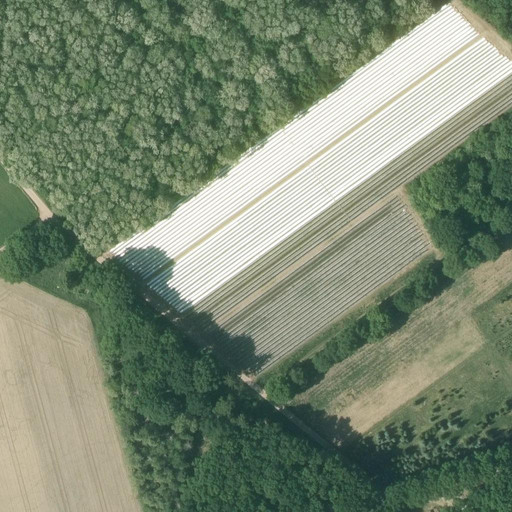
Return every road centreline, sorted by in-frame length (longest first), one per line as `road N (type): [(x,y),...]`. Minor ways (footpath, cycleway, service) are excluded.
road 1 (track): [(385,504),(363,474),(49,217)]
road 2 (unclassified): [(356,511),(511,469)]
